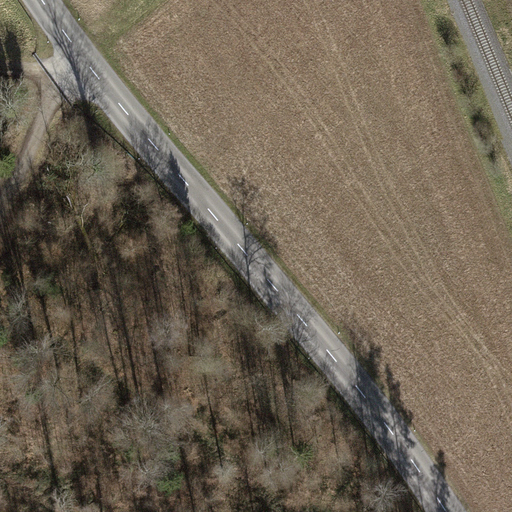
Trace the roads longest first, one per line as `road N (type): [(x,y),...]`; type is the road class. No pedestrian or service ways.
road 1 (tertiary): [(447,511),(366,392),(45,0)]
road 2 (track): [(0,197),(23,177),(66,64)]
